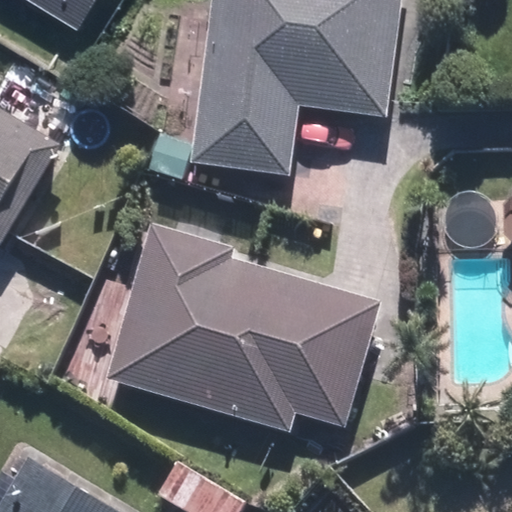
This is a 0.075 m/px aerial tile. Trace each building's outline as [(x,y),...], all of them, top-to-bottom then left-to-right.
[(39,0),(82,26),(97,0),(39,0)] [(215,0),(192,169),(293,182),(303,111),(390,123),(406,0),(215,0)] [(171,88),(115,55),(93,93),(148,126),(171,88)] [(0,252),(6,255),(70,150),(0,107),(0,252)] [(155,227),(108,384),(294,439),(300,420),(349,434),(387,308),(235,262),(238,252),(155,227)] [(195,435),(179,460),(157,495),(183,511),(248,511),(252,506),(215,483),(231,458),(195,435)] [(112,511),(31,463),(0,511),(112,511)]
